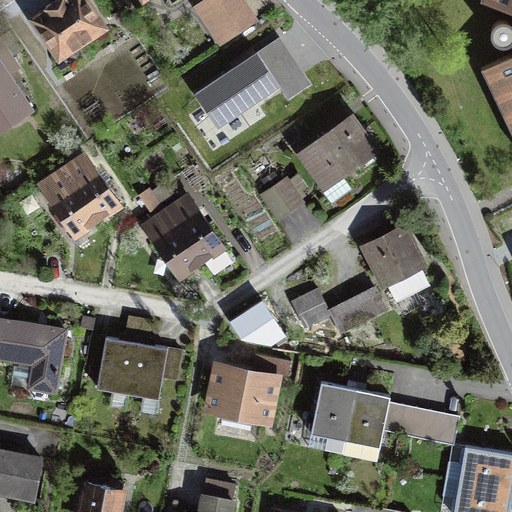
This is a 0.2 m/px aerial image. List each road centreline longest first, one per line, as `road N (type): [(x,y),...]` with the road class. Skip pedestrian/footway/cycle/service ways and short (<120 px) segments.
road 1 (residential): [(434,163),(213,311),(0,282)]
road 2 (residential): [(299,0),(369,68),(434,163)]
road 3 (residential): [(434,163),(511,360)]
